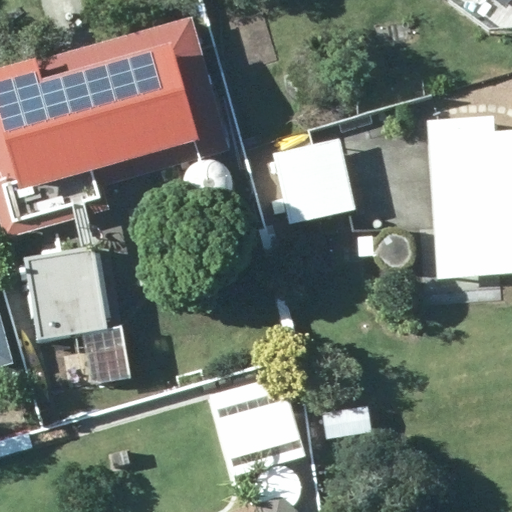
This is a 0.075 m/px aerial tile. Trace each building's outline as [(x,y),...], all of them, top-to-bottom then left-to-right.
[(238,18),(252,68),(282,59),(268,10),(238,18)] [(198,19),(0,75),(0,195),(13,242),(113,213),(107,187),(236,150),(198,19)] [(500,279),(511,277),(511,130),(501,131),(500,117),(434,122),(440,228),(496,225),(500,279)] [(294,227),(362,211),(346,142),(279,158),(294,227)] [(36,263),(46,342),(94,335),(96,350),(132,346),(129,323),(112,325),(103,254),(36,263)] [(0,370),(21,365),(0,288),(0,370)] [(232,455),(305,436),(289,373),(216,392),(232,455)] [(331,439),(378,434),(375,406),(328,411),(331,439)]
